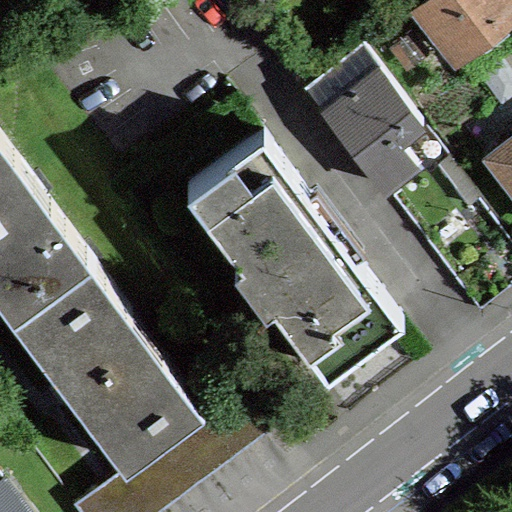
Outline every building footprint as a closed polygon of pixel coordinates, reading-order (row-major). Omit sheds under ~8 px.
[(511,3),(511,0),(421,0),(456,46),(490,21),(511,3)] [(364,33),(310,73),(328,97),(382,56),(364,33)] [(424,113),(382,56),(328,97),(357,135),(388,177),(421,153),(403,129),(424,113)] [(269,291),(278,285),(334,358),(407,304),(337,211),(267,118),(194,172),(249,244),(239,252),(269,291)] [(0,285),(15,306),(94,248),(0,121),(0,285)] [(511,131),(489,149),(511,178),(511,131)] [(94,248),(15,306),(71,380),(127,457),(141,447),(163,430),(184,415),(206,399),(94,248)] [(286,411),(252,365),(228,383),(262,429),(286,411)] [(240,445),(262,429),(228,383),(206,399),(240,445)] [(240,445),(206,399),(184,415),(219,461),(240,445)] [(219,461),(184,415),(163,430),(198,476),(219,461)] [(198,476),(163,430),(141,447),(175,493),(198,476)] [(141,447),(127,457),(118,464),(152,510),(175,493),(141,447)] [(118,464),(99,478),(123,511),(149,511),(152,510),(118,464)] [(36,511),(5,470),(0,474),(0,511),(36,511)] [(123,511),(99,478),(75,496),(87,511),(123,511)]
